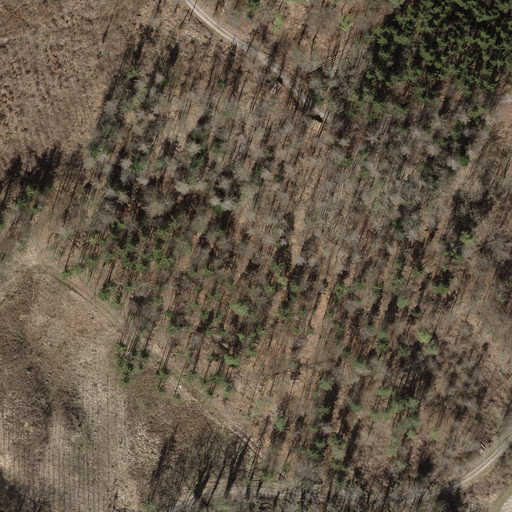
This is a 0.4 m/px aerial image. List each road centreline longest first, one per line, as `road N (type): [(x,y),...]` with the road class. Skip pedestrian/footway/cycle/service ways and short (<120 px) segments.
road 1 (track): [(511,161),(433,236),(384,262),(324,271),(276,254),(211,205),(155,180),(92,170),(0,187)]
road 2 (track): [(184,0),(333,118),(373,123),(511,96)]
road 3 (track): [(511,440),(445,490),(377,499),(255,488),(179,511)]
road 4 (track): [(409,0),(277,76)]
